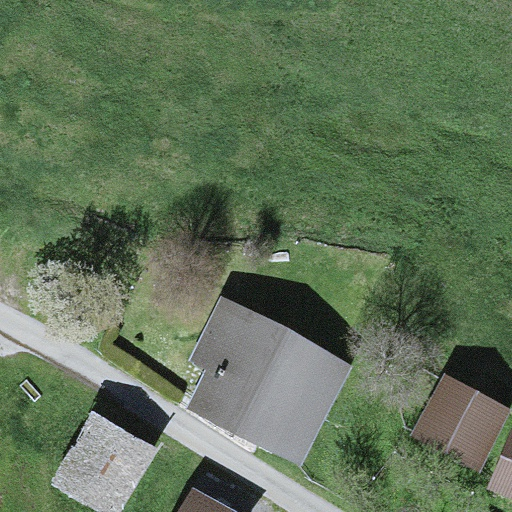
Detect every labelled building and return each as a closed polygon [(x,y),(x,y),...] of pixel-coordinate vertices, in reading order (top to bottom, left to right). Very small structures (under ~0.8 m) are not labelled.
[(356,357),(222,292),(188,360),(204,368),(184,407),(303,465),(356,357)] [(511,406),(445,371),(410,435),(478,471),(511,406)] [(121,511),(159,444),(89,405),(48,480),(106,511),(121,511)] [(511,424),(488,485),(511,494),(511,424)] [(238,511),(192,485),(175,511),(238,511)]
